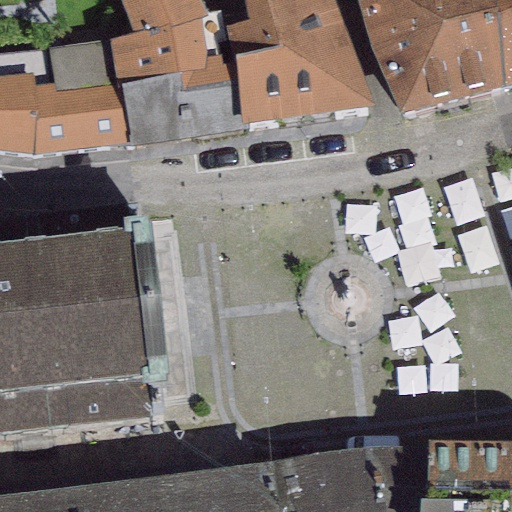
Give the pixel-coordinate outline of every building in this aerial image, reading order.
[(208,22),(195,0),(116,0),(135,43),(113,46),(126,141),(128,154),(243,140),(241,134),(225,37),(222,20),(208,22)] [(330,0),(271,0),(241,4),(221,7),(222,20),(225,37),(241,134),(373,118),(330,0)] [(493,0),(354,0),(372,59),(399,125),(503,96),(493,0)] [(511,0),(493,0),(503,96),(511,92),(511,0)] [(113,46),(0,61),(0,153),(35,154),(126,141),(113,46)] [(0,435),(168,414),(143,223),(0,240),(0,435)] [(316,461),(273,474),(277,511),(423,511),(426,456),(316,461)] [(511,511),(511,457),(426,456),(423,511),(511,511)] [(277,511),(273,474),(0,507),(0,511),(277,511)]
